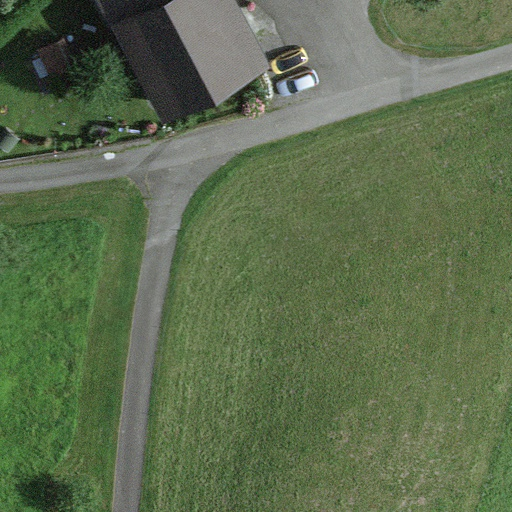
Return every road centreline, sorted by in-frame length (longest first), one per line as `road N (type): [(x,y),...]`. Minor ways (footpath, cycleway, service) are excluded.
road 1 (track): [(0,180),(239,140),(511,57)]
road 2 (track): [(170,154),(126,511)]
